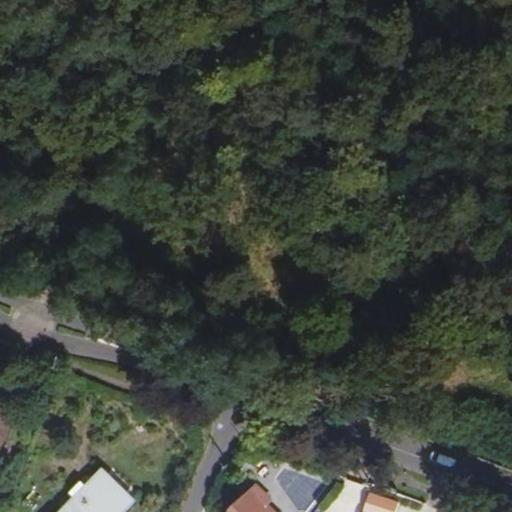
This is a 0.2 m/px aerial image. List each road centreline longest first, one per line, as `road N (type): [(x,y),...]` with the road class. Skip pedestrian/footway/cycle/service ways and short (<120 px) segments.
road 1 (tertiary): [(239,389),(511,491)]
road 2 (tertiary): [(0,319),(239,389)]
road 3 (residential): [(190,511),(239,389)]
